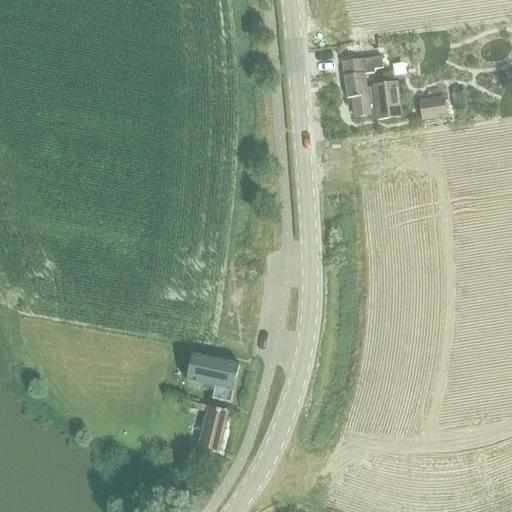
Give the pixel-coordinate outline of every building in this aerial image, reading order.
[(381,58),(368,60),(343,63),(347,100),(352,100),(355,119),(370,117),(370,116),(376,115),(377,122),(401,119),(397,85),(373,88),(373,89),(366,90),(364,75),(374,74),(374,71),(382,69),(381,58)] [(453,95),(456,113),(466,111),(463,93),(453,95)] [(422,123),(446,120),(443,100),(419,103),(422,123)] [(231,404),(240,365),(193,355),(187,382),(214,388),(212,400),(231,404)] [(186,401),(185,407),(208,413),(199,448),(219,453),(229,413),(186,401)]
